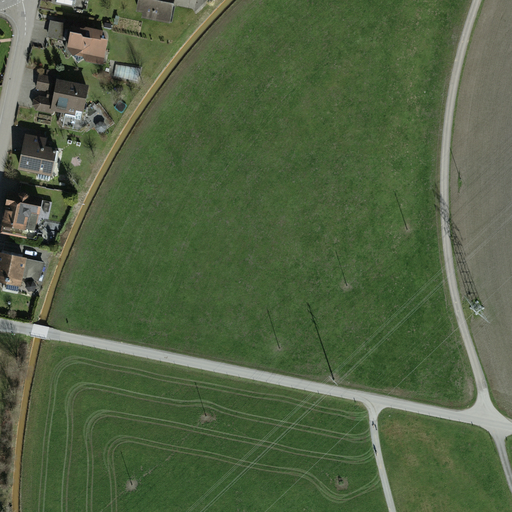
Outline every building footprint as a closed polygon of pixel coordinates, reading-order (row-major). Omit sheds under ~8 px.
[(175,0),(139,0),(137,12),(144,14),(142,20),(171,26),(175,0)] [(108,36),(50,25),(47,40),(69,44),(67,51),(73,58),(83,59),(85,63),(93,61),(102,67),(108,36)] [(90,89),(42,78),(38,93),(53,96),(52,100),(42,98),(36,100),(34,107),(38,112),(49,114),(50,110),(75,115),(75,111),(84,113),(90,89)] [(48,140),(26,136),(19,170),(50,176),(54,156),(46,152),(48,140)] [(41,199),(5,193),(0,225),(0,226),(28,231),(31,216),(38,217),(41,199)] [(29,256),(0,249),(0,282),(22,288),(29,256)]
